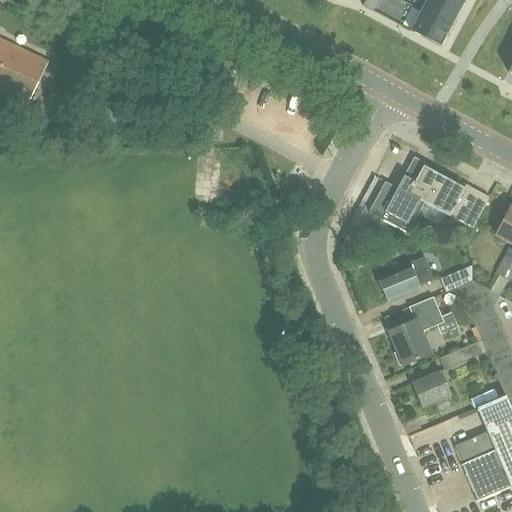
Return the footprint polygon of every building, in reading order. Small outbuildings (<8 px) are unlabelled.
[(461,9),(444,0),(426,0),(420,11),(451,28),(461,9)] [(444,0),(461,9),(465,0),(444,0)] [(451,28),(420,11),(409,31),(440,48),(451,28)] [(0,39),(0,94),(1,93),(26,105),(47,62),(0,39)] [(448,216),(462,187),(413,161),(415,158),(414,158),(381,219),(408,233),(424,203),(448,216)] [(472,229),(489,198),(488,197),(487,200),(462,187),(448,216),(472,229)] [(511,243),(511,207),(510,207),(495,235),(511,243)] [(502,261),(510,266),(511,262),(511,250),(509,249),(502,261)] [(424,258),(378,277),(389,304),(421,291),(419,286),(433,280),(424,258)] [(504,278),(510,266),(502,261),(495,274),(504,278)] [(472,268),(442,280),(448,294),(459,289),(458,288),(472,281),(472,268)] [(472,281),(458,288),(459,289),(471,318),(493,308),(500,296),(472,281)] [(451,315),(442,319),(433,298),(409,308),(415,321),(389,333),(397,352),(394,354),(399,366),(403,365),(430,354),(421,333),(435,327),(439,338),(458,330),(451,315)] [(493,308),(471,318),(476,328),(498,318),(493,308)] [(498,318),(476,328),(480,338),(502,328),(498,318)] [(502,328),(480,338),(481,340),(485,348),(507,339),(502,328)] [(507,339),(485,348),(486,352),(489,358),(511,349),(507,339)] [(481,340),(439,358),(444,370),(486,352),(485,348),(481,340)] [(511,351),(511,349),(489,358),(493,368),(511,360),(511,351)] [(511,360),(493,368),(498,379),(511,372),(511,360)] [(441,372),(411,384),(422,409),(451,396),(441,372)] [(511,372),(498,379),(502,389),(511,384),(511,372)] [(511,384),(502,389),(505,396),(506,399),(511,396),(511,384)] [(511,487),(511,411),(511,409),(506,399),(505,396),(477,408),(487,432),(453,446),(461,464),(460,465),(476,502),(511,487)]
